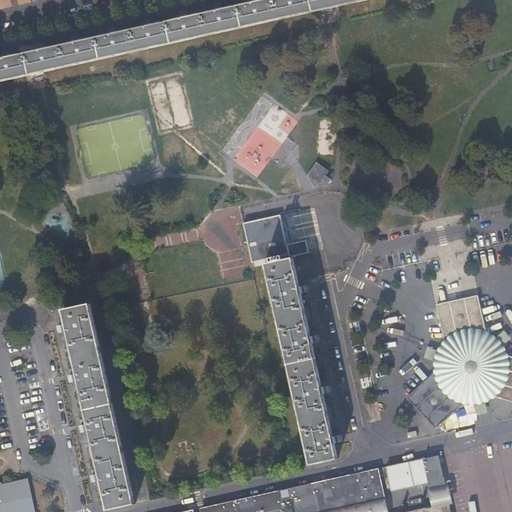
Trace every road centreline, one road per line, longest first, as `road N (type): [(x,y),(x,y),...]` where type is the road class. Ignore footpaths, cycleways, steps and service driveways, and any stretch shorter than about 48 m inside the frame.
road 1 (residential): [(511,221),(371,251),(335,314),(365,460)]
road 2 (unknown): [(362,445),(380,436),(419,294),(454,281),(484,285),(511,313)]
road 3 (residential): [(365,460),(136,511)]
road 4 (residential): [(69,466),(37,471),(22,458),(0,342),(20,325),(38,331)]
road 5 (residential): [(365,460),(511,426)]
road 6 (residential): [(38,331),(69,466)]
